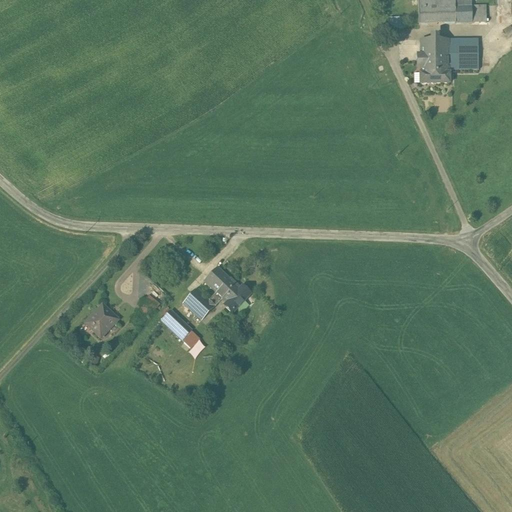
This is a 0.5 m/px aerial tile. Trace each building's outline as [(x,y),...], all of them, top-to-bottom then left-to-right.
[(455,0),(430,0),(417,0),(417,26),(456,26),(455,0)] [(472,0),(455,0),(456,26),(473,25),(473,7),(472,0)] [(473,7),(473,25),(487,25),(487,7),(473,7)] [(421,41),(421,64),(420,64),(420,88),(450,88),(450,72),(479,72),(479,42),(421,41)] [(223,310),(231,318),(252,297),(243,289),(241,291),(219,270),(205,284),(227,305),(223,310)] [(197,291),(182,306),(201,324),(216,309),(197,291)] [(148,297),(135,311),(144,320),(158,306),(148,297)] [(103,305),(83,326),(100,343),(120,322),(103,305)] [(191,332),(170,312),(161,321),(182,341),(190,333),(191,332)] [(190,333),(182,341),(191,350),(199,341),(190,333)]
